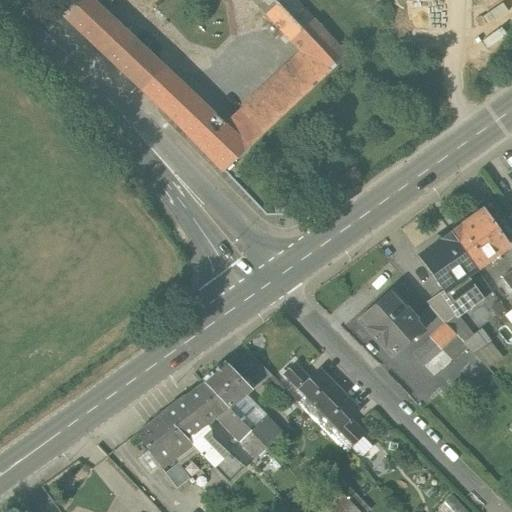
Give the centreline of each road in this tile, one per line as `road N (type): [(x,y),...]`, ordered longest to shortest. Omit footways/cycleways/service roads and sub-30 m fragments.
road 1 (secondary): [(269,284),(83,71),(0,0)]
road 2 (secondary): [(269,284),(0,477)]
road 3 (residential): [(269,284),(491,511)]
road 4 (secondary): [(511,111),(269,284)]
